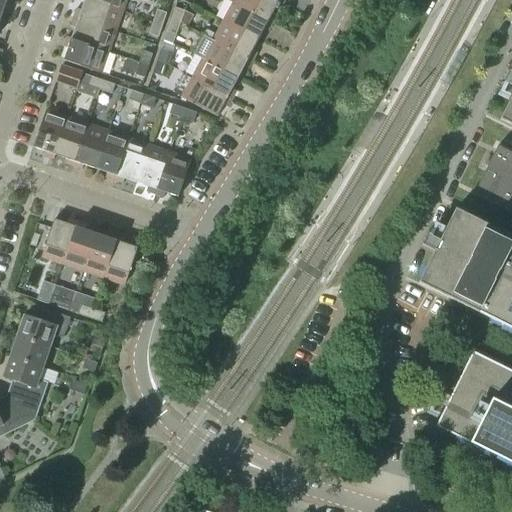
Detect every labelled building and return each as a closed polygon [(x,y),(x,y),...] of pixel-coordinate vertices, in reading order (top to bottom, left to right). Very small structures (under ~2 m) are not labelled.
[(8,9),(11,1),(7,0),(0,0),(0,19),(4,21),(4,20),(0,18),(0,17),(4,8),(8,9)] [(113,32),(120,10),(89,0),(83,0),(80,10),(75,8),(72,18),(113,32)] [(89,0),(120,10),(123,0),(89,0)] [(277,1),(276,0),(235,0),(234,3),(272,22),(276,15),(271,12),(277,2),(277,1)] [(272,22),(234,3),(223,23),(257,40),(263,29),(267,31),(272,22)] [(174,8),(170,20),(177,22),(179,24),(184,11),(174,8)] [(156,10),(153,22),(162,25),(166,13),(156,10)] [(106,52),(113,32),(72,18),(69,26),(74,27),(70,38),(70,39),(106,52)] [(175,35),(179,24),(177,22),(170,20),(166,32),(175,35)] [(158,37),(162,25),(153,22),(149,34),(158,37)] [(257,40),(223,23),(213,41),(251,61),(256,53),(251,51),(257,40)] [(251,61),(213,41),(202,36),(192,55),(203,60),(236,78),(242,67),(247,69),(251,61)] [(98,73),(106,52),(70,39),(70,38),(65,37),(62,46),(67,48),(62,61),(98,73)] [(160,49),(156,62),(165,65),(169,52),(160,49)] [(143,51),(139,63),(148,66),(152,54),(143,51)] [(236,78),(203,60),(193,79),(231,99),(235,91),(231,88),(236,78)] [(161,76),(165,65),(156,62),(152,73),(161,76)] [(144,78),(148,66),(139,63),(134,75),(144,78)] [(81,74),(60,67),(55,82),(76,89),(81,74)] [(98,90),(101,80),(90,76),(87,86),(98,90)] [(226,107),(231,99),(193,79),(182,99),(216,117),(222,105),(226,107)] [(114,85),(101,80),(98,90),(111,94),(114,85)] [(139,103),(142,94),(131,90),(128,100),(139,103)] [(155,99),(142,94),(139,103),(152,108),(155,99)] [(435,250),(418,283),(469,309),(470,307),(478,311),(477,312),(511,329),(511,371),(473,352),(436,426),(511,464),(511,94),(499,120),(511,126),(511,239),(505,236),(506,234),(456,209),(439,242),(441,243),(437,251),(435,250)] [(179,118),(183,109),(171,105),(168,114),(179,118)] [(195,113),(183,109),(179,118),(192,122),(195,113)] [(52,160),(54,155),(66,119),(44,112),(32,148),(44,152),(43,157),(52,160)] [(72,166),(86,126),(66,119),(54,155),(64,159),(63,163),(72,166)] [(93,169),(106,133),(86,126),(72,166),(80,169),(82,165),(93,169)] [(112,181),(126,140),(106,133),(93,169),(105,173),(103,178),(112,181)] [(134,183),(146,147),(126,140),(112,181),(121,184),(123,179),(134,183)] [(153,195),(167,154),(146,147),(134,183),(146,187),(144,192),(153,195)] [(511,154),(497,147),(475,191),(511,209),(511,154)] [(189,161),(167,154),(153,195),(162,198),(164,193),(177,198),(189,161)] [(61,262),(75,222),(67,219),(65,224),(53,219),(41,255),(61,262)] [(82,269),(94,234),(82,230),(84,225),(75,222),(61,262),(82,269)] [(103,276),(116,236),(107,233),(106,238),(94,234),(82,269),(103,276)] [(125,239),(116,236),(103,276),(123,283),(136,248),(123,244),(125,239)] [(140,263),(142,264),(148,266),(152,253),(145,251),(140,263)] [(47,304),(51,295),(38,291),(35,300),(47,304)] [(71,302),(51,295),(47,304),(68,311),(71,302)] [(88,318),(92,309),(79,305),(76,314),(88,318)] [(23,315),(16,337),(49,349),(54,336),(63,339),(70,318),(37,307),(33,318),(23,315)] [(103,313),(92,309),(88,318),(100,322),(103,313)] [(42,369),(49,349),(16,337),(9,358),(42,369)] [(38,380),(42,369),(9,358),(2,378),(11,381),(6,396),(3,397),(33,422),(34,421),(47,383),(38,380)] [(84,360),(81,369),(93,373),(97,364),(84,360)] [(87,386),(74,382),(71,391),(84,396),(87,386)] [(0,437),(33,422),(3,397),(0,398),(0,437)]
